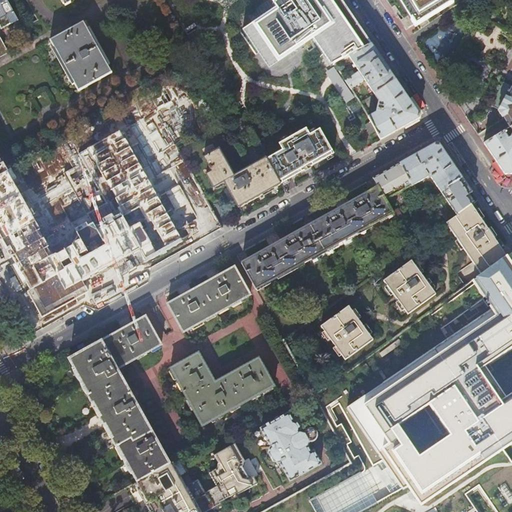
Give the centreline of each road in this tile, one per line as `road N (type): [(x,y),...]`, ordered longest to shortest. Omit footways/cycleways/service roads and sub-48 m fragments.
road 1 (residential): [(0,369),(444,120)]
road 2 (tertiary): [(362,0),(444,120)]
